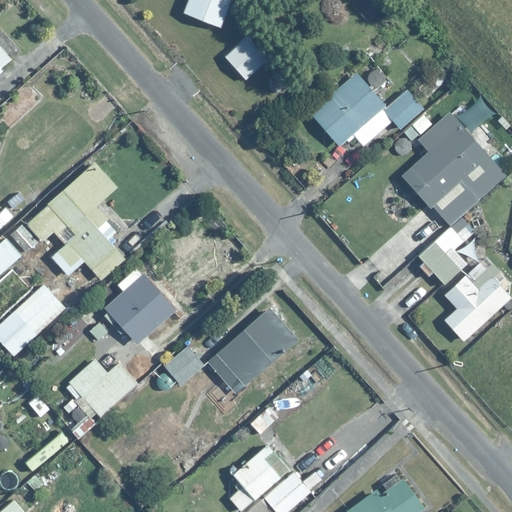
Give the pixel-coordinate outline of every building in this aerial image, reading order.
[(221,25),(230,0),(185,0),(181,11),(221,25)] [(0,71),(4,68),(1,64),(10,56),(0,44),(0,71)] [(417,86),(426,96),(449,76),(440,66),(417,86)] [(361,143),(391,119),(398,128),(421,108),(404,87),(385,103),(359,71),(311,111),(338,145),(353,133),(361,143)] [(464,104),(455,111),(453,108),(417,139),(427,150),(401,172),(429,206),(432,204),(449,223),(508,173),(471,129),(480,122),(464,104)] [(93,159),(24,219),(41,239),(52,230),(64,244),(49,256),(67,276),(83,261),(100,280),(125,258),(107,237),(115,229),(105,217),(107,216),(96,203),(116,185),(93,159)] [(22,221),(8,233),(25,253),(39,241),(22,221)] [(416,255),(422,261),(419,264),(428,273),(431,270),(442,282),(465,260),(453,248),(463,239),(448,224),(416,255)] [(5,235),(0,239),(0,274),(23,254),(5,235)] [(107,309),(137,344),(175,310),(168,301),(174,296),(161,281),(155,286),(142,272),(136,264),(127,272),(116,282),(122,289),(107,303),(104,306),(107,309)] [(469,280),(461,272),(441,290),(456,306),(442,318),(461,339),(511,295),(485,266),(469,280)] [(43,282),(0,319),(0,341),(11,354),(65,306),(43,282)] [(279,322),(285,316),(272,303),(207,362),(234,391),(293,338),(279,322)] [(188,343),(163,365),(180,385),(205,364),(188,343)] [(108,375),(92,357),(68,378),(100,415),(153,368),(144,357),(124,374),(118,367),(108,375)] [(266,404),(249,421),(260,433),(278,415),(266,404)] [(229,496),(240,510),(280,476),(258,449),(231,472),(242,485),(229,496)] [(285,511),(310,491),(314,496),(335,477),(320,459),(306,471),(304,468),(300,472),(295,467),(242,511),(285,511)] [(345,508),(347,511),(415,511),(423,506),(398,471),(345,508)]
